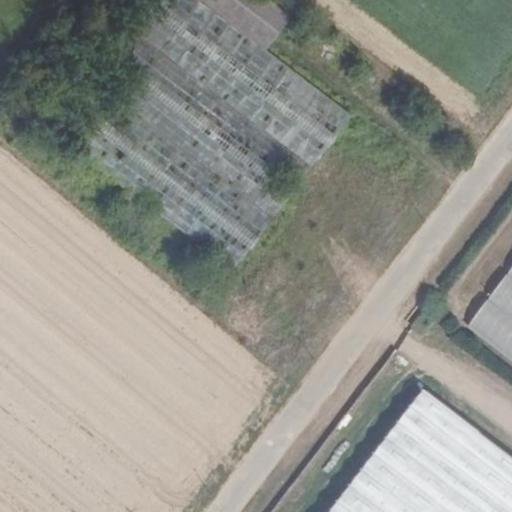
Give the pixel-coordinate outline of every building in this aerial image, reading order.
[(265,49),(200,0),(125,0),(35,119),(230,267),(348,112),(265,49)] [(200,0),(265,49),(290,14),(271,0),(200,0)] [(511,273),(471,332),(511,360),(511,273)] [(424,313),(434,320),(440,311),(432,304),(424,313)] [(434,320),(424,313),(414,327),(422,334),(434,320)] [(511,511),(511,457),(426,392),(334,511),(511,511)]
